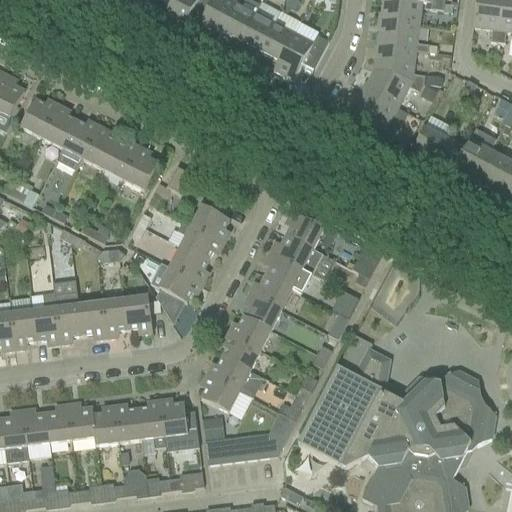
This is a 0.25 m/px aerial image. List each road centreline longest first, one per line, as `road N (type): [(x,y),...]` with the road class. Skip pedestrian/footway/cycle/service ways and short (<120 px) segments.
road 1 (residential): [(0,381),(182,354),(264,222),(255,186),(0,52)]
road 2 (residential): [(63,0),(288,115),(311,104),(349,41),(354,0)]
